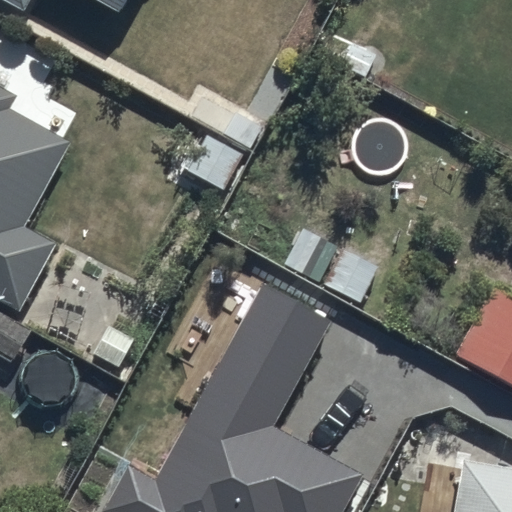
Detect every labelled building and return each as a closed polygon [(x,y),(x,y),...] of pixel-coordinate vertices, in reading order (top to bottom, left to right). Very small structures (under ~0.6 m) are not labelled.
[(30,0),(82,0),(122,21),(133,0),(0,0),(0,3),(22,15),(30,0)] [(0,309),(18,319),(55,250),(24,233),(69,150),(7,116),(14,102),(0,94),(0,309)] [(511,307),(491,297),(454,360),(511,390),(511,307)] [(350,311),(308,396),(395,444),(440,360),(350,311)] [(511,511),(511,477),(459,469),(451,511),(511,511)]
